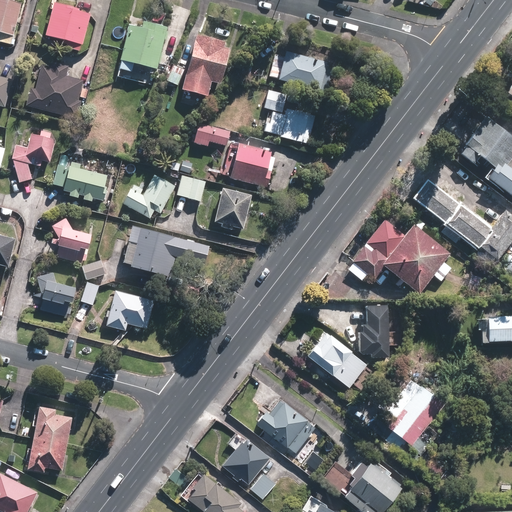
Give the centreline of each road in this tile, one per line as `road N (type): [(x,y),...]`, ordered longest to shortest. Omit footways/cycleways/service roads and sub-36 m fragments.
road 1 (primary): [(181,403),(449,56)]
road 2 (residential): [(0,349),(181,403)]
road 3 (residential): [(279,0),(408,32),(449,56)]
road 4 (primary): [(99,511),(181,403)]
